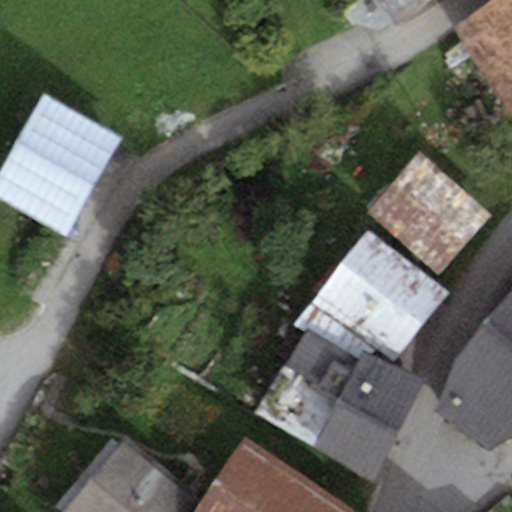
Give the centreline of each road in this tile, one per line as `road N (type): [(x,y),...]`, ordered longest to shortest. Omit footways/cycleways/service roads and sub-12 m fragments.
road 1 (residential): [(0,413),(123,203),(174,150),(484,0)]
road 2 (residential): [(511,243),(438,365),(402,467)]
